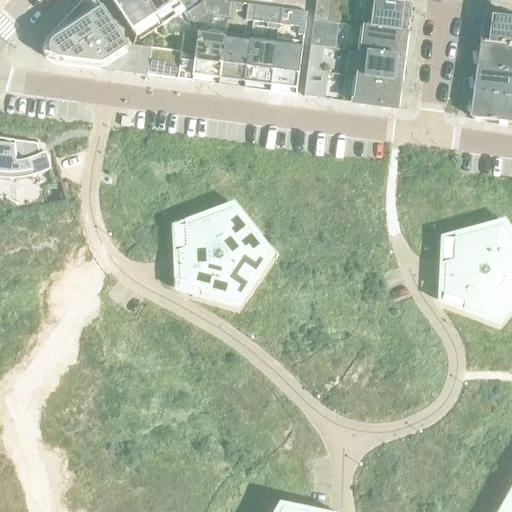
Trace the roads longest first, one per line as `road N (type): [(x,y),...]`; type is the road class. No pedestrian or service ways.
road 1 (residential): [(427,136),(0,75)]
road 2 (residential): [(427,136),(444,4)]
